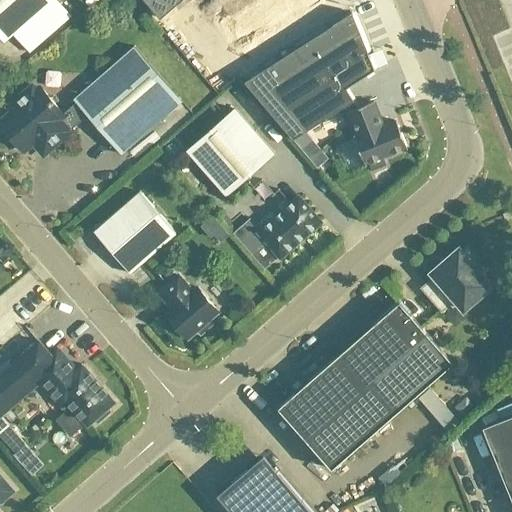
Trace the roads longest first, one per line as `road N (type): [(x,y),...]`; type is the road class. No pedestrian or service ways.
road 1 (unclassified): [(409,7),(461,135),(461,171),(185,415)]
road 2 (unclassified): [(0,201),(185,415)]
road 3 (unclassified): [(185,415),(74,511)]
